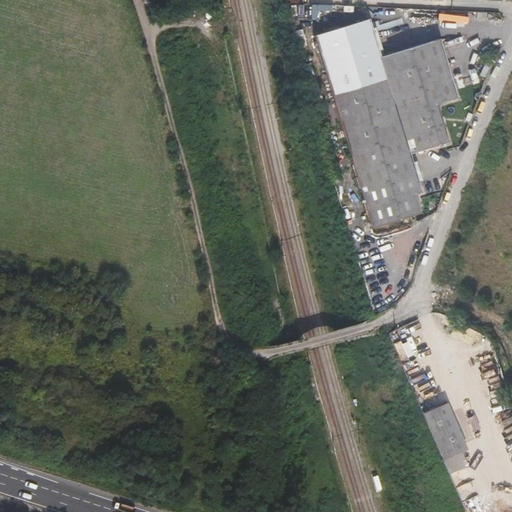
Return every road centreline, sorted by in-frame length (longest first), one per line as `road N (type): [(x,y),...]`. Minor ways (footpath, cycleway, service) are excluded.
road 1 (track): [(278,348),(235,348),(212,311),(134,0)]
road 2 (unclassified): [(369,324),(422,286),(511,53)]
